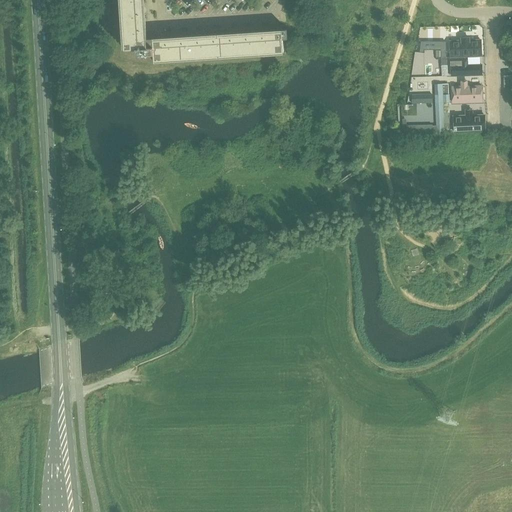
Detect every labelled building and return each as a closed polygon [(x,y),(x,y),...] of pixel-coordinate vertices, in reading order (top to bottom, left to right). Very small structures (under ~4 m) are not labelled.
[(120,0),(124,49),(134,48),(135,55),(152,54),(152,60),(283,51),(282,39),(287,39),(286,29),(280,30),(280,32),(144,42),(140,0),(120,0)] [(483,37),(450,39),(451,59),(484,58),(483,37)] [(441,50),(446,50),(446,41),(421,41),(419,52),(423,52),(424,52),(424,50),(441,50)] [(451,63),(451,76),(482,75),(482,62),(451,63)] [(511,74),(503,75),(504,88),(511,87),(511,74)] [(482,82),(451,83),(451,101),(482,100),(482,82)] [(432,103),(432,94),(411,94),(412,104),(432,103)] [(464,114),(453,114),(453,131),(488,131),(488,113),(476,113),(476,109),(464,109),(464,114)] [(406,119),(402,119),(403,134),(436,134),(436,133),(436,125),(432,125),(406,125),(406,119)]
